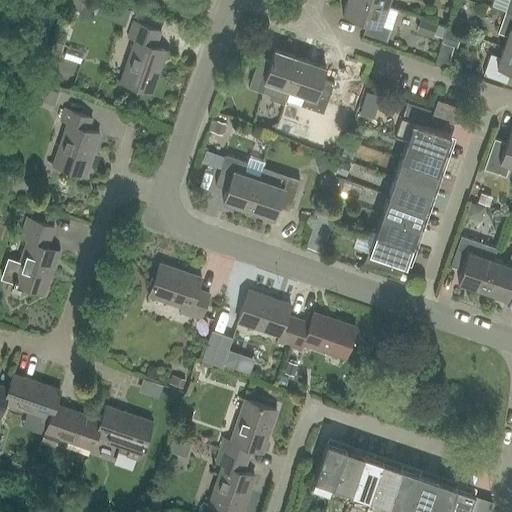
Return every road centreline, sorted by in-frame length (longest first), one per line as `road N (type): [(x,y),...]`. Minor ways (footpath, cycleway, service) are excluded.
road 1 (residential): [(276,511),(304,422),(327,410),(509,473)]
road 2 (unclassified): [(420,310),(193,232),(166,193)]
road 3 (residential): [(420,310),(493,91)]
road 4 (residential): [(493,91),(308,30)]
road 5 (unclassified): [(166,193),(226,10)]
road 6 (residential): [(57,354),(119,180)]
